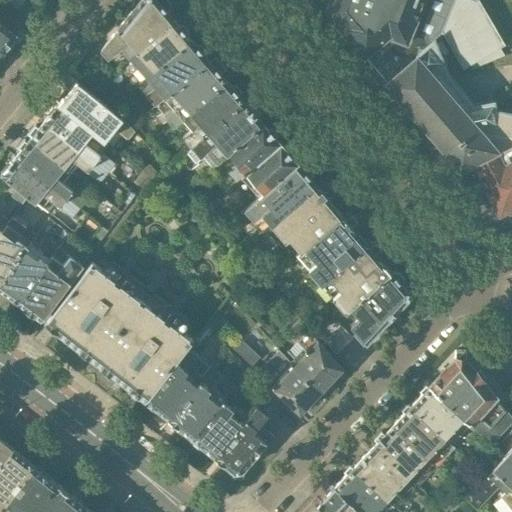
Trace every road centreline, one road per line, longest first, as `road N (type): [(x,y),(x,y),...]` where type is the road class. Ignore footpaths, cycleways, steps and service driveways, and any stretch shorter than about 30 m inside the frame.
road 1 (residential): [(469,291),(222,0)]
road 2 (residential): [(469,291),(255,511)]
road 3 (secondary): [(185,511),(0,364)]
road 4 (residential): [(0,112),(91,0)]
